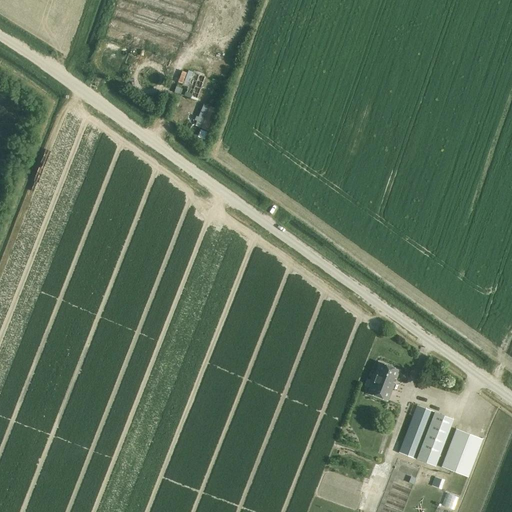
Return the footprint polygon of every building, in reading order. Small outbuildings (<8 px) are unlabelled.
[(197,100),(205,77),(189,71),(180,95),(197,100)] [(200,129),(207,131),(216,109),(209,107),(200,129)] [(197,137),(204,140),(207,132),(200,130),(197,137)] [(387,400),(398,370),(380,363),(368,393),(387,400)] [(399,453),(415,459),(435,467),(453,419),(433,412),(417,406),(399,453)] [(455,429),(441,467),(467,477),(482,439),(455,429)] [(450,497),(462,501),(466,488),(455,484),(450,497)]
